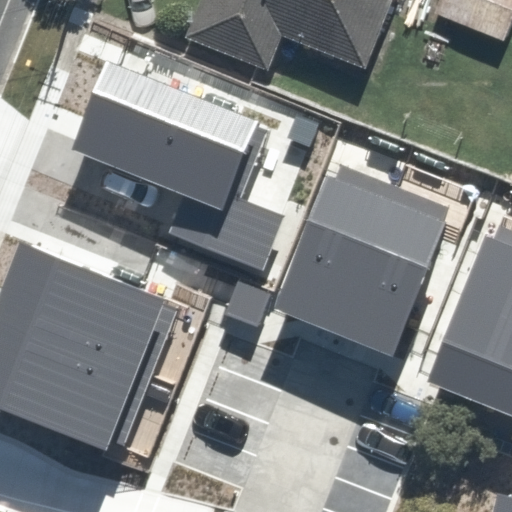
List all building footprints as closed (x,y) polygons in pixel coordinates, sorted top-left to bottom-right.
[(396,0),(208,0),(195,36),(274,66),(289,26),(374,59),(396,0)] [(511,28),(511,0),(436,0),(432,11),(506,43),(511,28)] [(274,131),(171,87),(120,207),(254,265),(291,177),(260,164),(274,131)] [(206,341),(93,293),(39,421),(152,469),(206,341)] [(413,393),(277,337),(255,388),(392,445),(413,393)]
